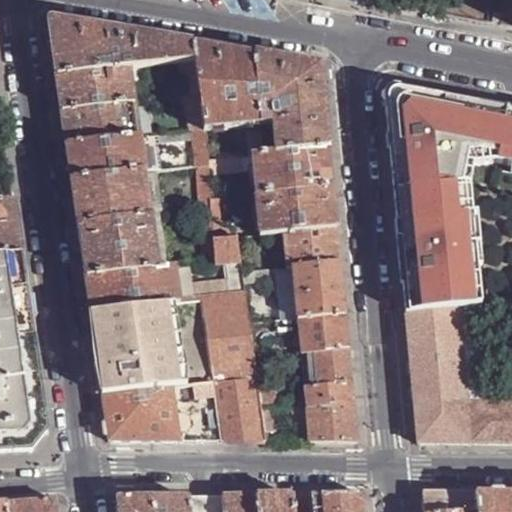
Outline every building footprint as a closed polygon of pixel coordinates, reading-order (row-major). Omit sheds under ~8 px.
[(511,0),(501,0),(500,19),(511,19),(511,0)] [(500,19),(492,18),(491,25),(500,27),(500,19)] [(511,19),(500,19),(500,27),(511,28),(511,19)] [(116,32),(53,22),(50,23),(49,26),(57,79),(129,71),(178,65),(194,64),(192,45),(116,32)] [(218,50),(192,45),(194,64),(198,99),(202,134),(243,129),(259,128),(258,123),(254,56),(218,50)] [(320,68),(254,56),(258,123),(270,123),(273,155),(328,150),(324,102),(320,68)] [(194,64),(178,65),(183,101),(185,100),(198,99),(194,64)] [(129,71),(57,79),(60,100),(62,113),(135,106),(129,71)] [(386,92),(384,98),(385,112),(401,110),(399,89),(395,89),(391,89),(386,92)] [(490,106),(399,89),(401,110),(385,112),(390,158),(394,198),(405,317),(457,312),(511,306),(511,110),(507,109),(490,106)] [(198,99),(185,100),(189,135),(202,134),(198,99)] [(135,106),(62,113),(65,136),(67,148),(140,140),(135,106)] [(259,128),(243,129),(245,158),(250,158),(261,156),(259,128)] [(189,135),(188,135),(192,170),(194,170),(206,169),(205,162),(202,134),(189,135)] [(156,139),(141,140),(147,175),(161,174),(156,139)] [(67,148),(72,183),(144,175),(147,175),(141,140),(140,140),(67,148)] [(261,156),(250,158),(252,173),(255,197),(332,189),(330,168),(328,150),(273,155),(261,156)] [(206,169),(206,177),(252,173),(250,158),(245,158),(205,162),(206,169)] [(206,169),(194,170),(198,215),(210,213),(209,202),(206,177),(206,169)] [(144,175),(72,183),(76,211),(79,227),(151,220),(144,175)] [(332,189),(255,197),(259,237),(282,234),(336,229),(334,202),(332,189)] [(220,201),(209,202),(210,213),(213,242),(224,241),(220,201)] [(15,202),(0,203),(0,256),(22,255),(18,226),(15,202)] [(210,213),(198,215),(204,267),(215,265),(213,242),(210,213)] [(151,220),(79,227),(84,259),(87,279),(160,271),(153,220),(151,220)] [(336,229),(282,234),(285,269),(292,268),(339,264),(337,241),(336,229)] [(160,271),(87,279),(90,301),(92,315),(201,302),(244,297),(240,274),(236,239),(224,241),(213,242),(215,265),(225,265),(227,281),(191,284),(189,269),(160,271)] [(0,453),(31,453),(48,433),(22,255),(0,256),(0,453)] [(339,264),(292,268),(296,307),(283,308),(284,321),(297,320),(344,315),(342,287),(339,264)] [(214,387),(222,444),(249,444),(265,444),(264,435),(261,411),(258,393),(253,359),(248,325),(244,297),(201,302),(214,387)] [(201,302),(92,315),(99,364),(104,398),(214,387),(201,302)] [(457,312),(405,317),(407,333),(411,384),(417,445),(470,445),(466,406),(465,393),(457,312)] [(344,315),(297,320),(300,355),(348,351),(346,329),(344,315)] [(248,325),(253,359),(263,358),(261,332),(267,331),(266,323),(248,325)] [(349,364),(348,351),(300,355),(302,370),(314,368),(316,388),(351,385),(349,364)] [(316,388),(304,390),(306,411),(353,410),(351,385),(316,388)] [(214,387),(104,398),(107,417),(111,444),(149,444),(205,444),(222,444),(214,387)] [(274,392),(258,393),(261,411),(271,411),(276,411),(274,392)] [(511,393),(465,393),(466,406),(511,405),(511,393)] [(511,405),(466,406),(470,445),(511,445),(511,405)] [(353,410),(306,411),(310,444),(356,445),(355,428),(353,410)] [(261,411),(264,435),(274,433),(271,411),(261,411)] [(423,504),(424,511),(464,511),(465,511),(478,511),(476,494),(475,493),(461,493),(422,493),(423,504)] [(364,511),(363,494),(338,494),(331,494),(311,495),(312,511),(364,511)] [(511,511),(511,494),(494,495),(476,494),(478,511),(477,511),(511,511)] [(271,496),(257,496),(258,511),(294,511),(293,495),(271,496)] [(312,511),(311,495),(293,495),(294,511),(312,511)] [(235,497),(224,497),(224,511),(258,511),(257,496),(235,497)] [(204,497),(189,498),(190,511),(224,511),(224,497),(204,497)] [(155,511),(154,498),(118,499),(120,511),(155,511)] [(171,498),(154,498),(155,511),(190,511),(189,498),(171,498)] [(59,511),(58,500),(8,504),(9,511),(59,511)]
